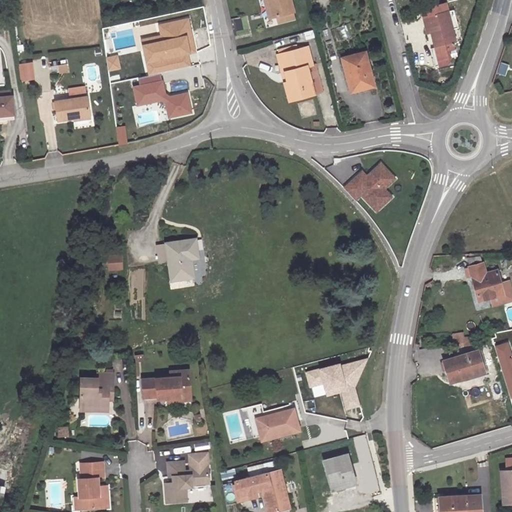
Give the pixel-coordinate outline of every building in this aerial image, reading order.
[(267,0),(272,18),(277,17),(294,13),(290,0),(267,0)] [(445,3),(421,9),(424,19),(428,17),(447,13),(445,3)] [(455,11),(449,12),(453,31),(459,30),(455,11)] [(428,17),(432,34),(436,48),(440,66),(449,64),(452,59),(450,52),(453,50),(452,44),(456,43),(453,31),(449,12),(447,13),(428,17)] [(296,21),(294,13),(277,17),(279,25),(296,21)] [(427,36),(432,34),(428,17),(424,19),(427,36)] [(185,34),(188,52),(195,51),(188,19),(159,24),(162,39),(185,34)] [(341,27),(344,38),(350,37),(348,25),(341,27)] [(162,39),(142,43),(145,60),(154,58),(157,72),(160,71),(191,65),(188,52),(185,34),(162,39)] [(280,50),(281,54),(299,50),(298,45),(280,50)] [(307,47),(301,49),(306,67),(308,67),(312,66),(307,47)] [(437,67),(440,66),(436,48),(432,49),(437,67)] [(278,55),(283,74),(286,73),(292,97),(305,94),(306,97),(315,95),(308,67),(306,67),(301,49),(299,50),(281,54),(278,55)] [(367,52),(344,58),(353,92),(374,86),(370,71),(372,71),(367,52)] [(154,58),(145,60),(148,74),(157,72),(154,58)] [(68,59),(49,62),(51,74),(69,72),(68,59)] [(34,61),(20,63),(22,80),(37,78),(34,61)] [(501,62),(498,73),(506,75),(510,65),(501,62)] [(140,84),(162,79),(160,71),(157,72),(148,74),(138,76),(140,84)] [(290,101),(306,97),(305,94),(292,97),(286,73),(283,74),(290,101)] [(187,91),(171,95),(164,90),(162,79),(140,84),(135,86),(139,103),(162,99),(164,100),(168,116),(192,111),(187,91)] [(72,99),(86,97),(85,87),(70,89),(72,99)] [(0,112),(12,111),(10,93),(9,93),(0,93),(0,112)] [(72,99),(54,101),(57,121),(89,116),(86,97),(72,99)] [(392,197),(384,188),(396,177),(383,163),(369,176),(365,171),(347,186),(358,198),(361,196),(369,203),(377,212),(392,197)] [(195,235),(166,240),(171,277),(193,273),(189,255),(188,247),(196,246),(195,235)] [(198,254),(196,246),(188,247),(189,255),(198,254)] [(125,270),(124,253),(108,254),(109,270),(125,270)] [(484,300),(496,297),(508,293),(505,284),(501,269),(490,273),(487,262),(473,267),(484,300)] [(508,293),(496,297),(499,306),(511,302),(511,281),(505,284),(508,293)] [(456,339),(457,342),(458,347),(466,344),(464,337),(456,339)] [(511,349),(510,342),(498,346),(511,395),(511,349)] [(479,350),(445,361),(452,383),(486,372),(479,350)] [(369,356),(342,363),(350,390),(343,392),(347,408),(361,404),(357,385),(369,356)] [(342,363),(308,372),(312,386),(327,382),(331,395),(343,392),(350,390),(342,363)] [(182,372),(172,373),(146,375),(147,392),(161,392),(161,394),(170,393),(185,392),(185,388),(193,387),(191,368),(182,369),(182,372)] [(81,405),(108,403),(107,395),(111,394),(110,371),(97,372),(96,378),(79,379),(81,405)] [(185,392),(170,393),(170,397),(193,395),(193,387),(185,388),(185,392)] [(288,404),(268,411),(271,420),(262,423),(266,435),(295,426),(288,404)] [(259,413),(262,423),(271,420),(268,411),(259,413)] [(154,428),(154,412),(146,412),(147,428),(154,428)] [(58,425),(57,436),(68,438),(70,426),(58,425)] [(196,460),(207,459),(206,447),(187,449),(189,464),(196,463),(196,460)] [(86,502),(107,502),(106,489),(101,489),(101,480),(101,471),(107,471),(106,456),(84,456),(84,471),(81,471),(82,490),(85,490),(86,502)] [(184,483),(190,482),(189,480),(206,479),(208,478),(207,459),(196,460),(196,463),(189,464),(189,469),(183,470),(183,465),(182,456),(166,457),(167,469),(170,469),(171,478),(163,479),(164,498),(185,496),(184,483)] [(349,456),(326,462),(334,489),(358,482),(349,456)] [(223,471),(225,478),(232,476),(231,470),(223,471)] [(504,505),(511,504),(511,470),(506,471),(502,471),(504,505)] [(281,472),(239,481),(242,495),(251,492),(253,499),(261,497),(260,491),(265,490),(269,511),(281,511),(291,510),(289,494),(285,495),(281,472)] [(106,489),(107,502),(111,502),(110,480),(101,480),(101,489),(106,489)] [(85,490),(82,490),(77,490),(77,503),(86,502),(85,490)] [(487,511),(487,495),(445,496),(445,511),(487,511)]
